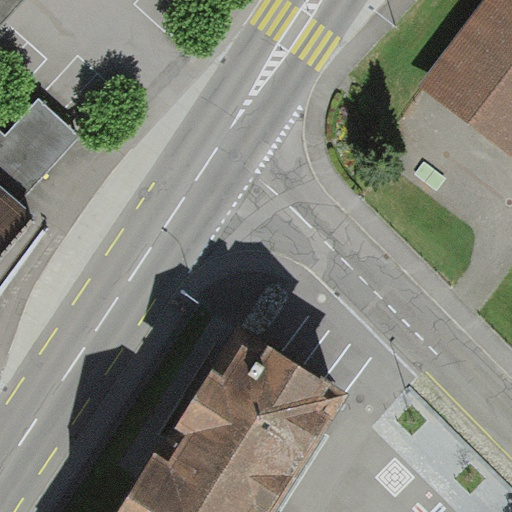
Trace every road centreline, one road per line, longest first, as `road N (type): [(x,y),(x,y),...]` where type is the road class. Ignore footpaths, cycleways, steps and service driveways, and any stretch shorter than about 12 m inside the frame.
road 1 (unclassified): [(221,141),(511,424)]
road 2 (primary): [(0,475),(221,141)]
road 3 (primary): [(221,141),(313,0)]
